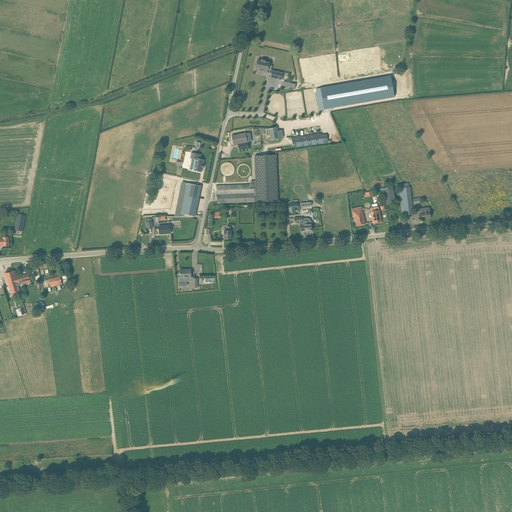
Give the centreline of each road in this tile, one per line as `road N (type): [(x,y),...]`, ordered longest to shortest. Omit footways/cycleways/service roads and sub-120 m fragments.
road 1 (unclassified): [(511,223),(196,248)]
road 2 (unclassified): [(196,248),(252,0)]
road 3 (track): [(241,50),(101,103),(0,124)]
road 4 (unclassified): [(0,259),(196,248)]
